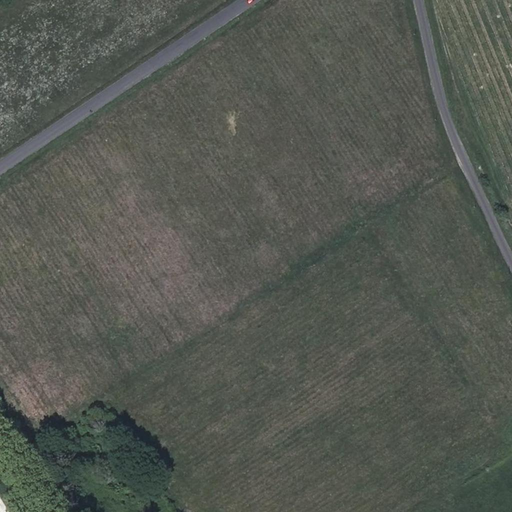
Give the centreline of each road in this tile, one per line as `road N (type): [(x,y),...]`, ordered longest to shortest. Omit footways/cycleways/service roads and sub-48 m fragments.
road 1 (tertiary): [(250,0),(0,167)]
road 2 (unclassified): [(419,0),(448,115),(511,256)]
